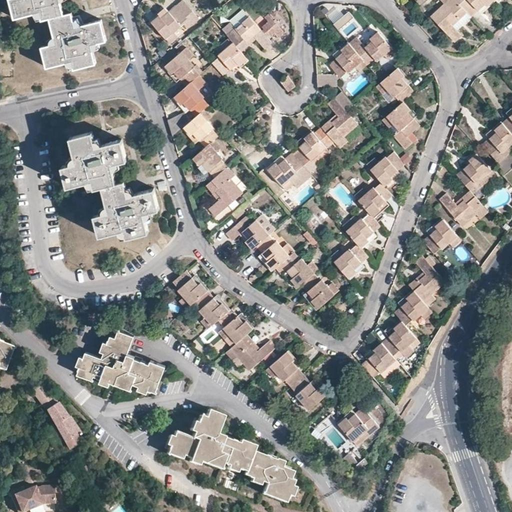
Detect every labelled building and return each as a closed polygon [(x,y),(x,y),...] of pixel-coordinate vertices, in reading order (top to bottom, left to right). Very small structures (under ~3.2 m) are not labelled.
[(10,0),(15,18),(33,13),(40,11),(42,19),(42,20),(50,18),(64,14),(61,2),(60,0),(10,0)] [(185,16),(192,10),(183,0),(180,0),(175,5),(185,16)] [(458,18),(466,11),(459,3),(455,0),(446,0),(444,3),(430,15),(453,41),(460,34),(450,22),(457,16),(458,18)] [(466,11),(471,16),(485,3),(487,5),(491,0),(455,0),(459,3),(466,11)] [(166,38),(174,31),(181,25),(179,23),(186,17),(185,16),(175,5),(161,17),(159,14),(152,21),(166,38)] [(191,23),(198,16),(192,10),(185,16),(186,17),(191,23)] [(101,19),(84,24),(76,26),(73,16),(72,12),(64,14),(50,18),(54,36),(56,42),(48,44),(42,46),(47,67),(65,62),(72,60),(74,68),(74,69),(96,63),(93,51),(91,44),(99,42),(107,40),(101,19)] [(249,44),(256,38),(264,48),(271,42),(266,36),(269,33),(271,35),(274,33),(279,38),(285,33),(269,14),(256,24),(249,15),(236,26),(226,35),(228,37),(232,42),(240,52),(249,44)] [(232,21),(222,30),(226,35),(236,26),(232,21)] [(177,35),(174,31),(166,38),(169,42),(177,35)] [(348,42),(362,59),(366,64),(374,58),(376,60),(383,54),(391,47),(377,31),(370,37),(372,40),(364,46),(356,36),(348,42)] [(220,43),(224,48),(232,42),(228,37),(220,43)] [(211,63),(222,75),(237,63),(239,65),(247,59),(240,52),(232,42),(224,48),(217,54),(219,56),(211,62),(211,63)] [(354,65),(362,59),(348,42),(341,49),(342,51),(328,63),(339,76),(346,70),(347,72),(354,65)] [(185,47),(181,51),(187,59),(191,55),(185,47)] [(396,53),(391,47),(383,54),(388,59),(396,53)] [(181,51),(177,54),(172,49),(161,59),(166,64),(165,65),(171,74),(174,71),(179,78),(186,86),(190,82),(195,78),(198,75),(191,67),(193,65),(187,59),(181,51)] [(366,64),(362,59),(354,65),(358,70),(366,64)] [(404,76),(397,67),(380,82),(387,90),(393,97),(394,96),(400,104),(403,101),(414,92),(401,78),(404,76)] [(179,78),(174,71),(171,74),(176,80),(179,78)] [(288,77),(281,82),(290,93),(292,91),(293,90),(297,87),(288,77)] [(190,82),(197,90),(201,86),(195,78),(190,82)] [(204,109),(209,105),(202,97),(203,97),(197,90),(190,82),(186,86),(174,95),(182,104),(184,103),(195,116),(200,113),(204,109)] [(387,90),(380,82),(375,86),(382,94),(387,90)] [(387,90),(382,94),(388,101),(393,97),(387,90)] [(352,106),(342,94),(336,99),(346,112),(352,106)] [(334,145),(342,138),(357,126),(346,112),(336,99),(328,105),(336,115),(338,118),(331,123),(328,121),(320,128),(329,140),(334,145)] [(409,109),(403,101),(400,104),(387,116),(393,124),(399,130),(394,134),(393,135),(404,149),(412,142),(407,136),(419,125),(407,111),(409,109)] [(210,117),(204,109),(200,113),(206,120),(210,117)] [(183,127),(193,119),(184,112),(167,120),(172,137),(183,127)] [(214,139),(217,136),(211,129),(212,128),(206,120),(200,113),(195,116),(193,119),(183,127),(189,135),(192,133),(204,147),(209,143),(214,139)] [(336,115),(328,121),(331,123),(338,118),(336,115)] [(387,116),(382,120),(388,127),(393,124),(387,116)] [(511,116),(501,126),(511,138),(511,116)] [(399,130),(393,124),(388,127),(394,134),(399,130)] [(289,150),(308,174),(315,168),(311,163),(307,158),(315,152),(323,145),(329,140),(320,128),(317,125),(310,131),(309,129),(302,135),(304,137),(289,150)] [(361,130),(357,126),(342,138),(346,143),(361,130)] [(511,138),(501,126),(494,133),(496,136),(482,149),(493,161),(500,154),(501,156),(508,149),(511,145),(511,138)] [(94,187),(102,186),(103,186),(117,182),(112,163),(127,160),(122,139),(96,146),(92,131),(70,137),(77,162),(62,166),(68,188),(93,181),(94,187)] [(334,145),(338,150),(346,143),(342,138),(334,145)] [(220,147),(214,139),(209,143),(216,151),(220,147)] [(223,171),(227,167),(220,159),(222,158),(216,151),(209,143),(204,147),(192,157),(199,166),(202,163),(214,178),(223,171)] [(327,150),(323,145),(315,152),(319,156),(327,150)] [(511,153),(508,149),(501,156),(505,160),(511,153)] [(272,159),(264,166),(278,183),(286,176),(293,170),(297,175),(303,182),(310,177),(308,174),(289,150),(274,162),(272,159)] [(311,163),(319,156),(315,152),(307,158),(311,163)] [(389,180),(403,168),(393,156),(386,162),(385,160),(378,166),(369,173),(381,187),(382,190),(390,183),(389,180)] [(454,179),(466,192),(473,186),(473,187),(481,181),(488,174),(474,158),(466,165),(468,167),(454,179)] [(369,173),(378,166),(374,161),(365,169),(369,173)] [(233,175),(227,167),(223,171),(229,179),(233,175)] [(297,175),(293,170),(286,176),(289,181),(297,175)] [(223,171),(214,178),(206,185),(212,193),(215,191),(221,198),(218,200),(209,209),(215,217),(242,194),(229,179),(223,171)] [(488,174),(481,181),(485,186),(493,179),(488,174)] [(286,176),(278,183),(281,187),(289,181),(286,176)] [(328,184),(332,188),(338,182),(335,179),(328,184)] [(117,182),(103,186),(109,211),(95,215),(100,235),(125,229),(127,237),(149,232),(144,212),(159,209),(154,188),(128,195),(125,180),(117,182)] [(478,192),(485,186),(481,181),(473,187),(478,192)] [(390,199),(382,190),(381,187),(374,193),(372,191),(365,197),(357,205),(368,219),(370,221),(379,214),(376,211),(390,199)] [(215,191),(212,193),(218,200),(221,198),(215,191)] [(357,205),(365,197),(361,192),(352,199),(357,205)] [(462,231),(475,219),(484,211),(469,195),(461,202),(463,205),(456,211),(446,199),(439,205),(452,220),(462,231)] [(246,203),(243,199),(237,204),(238,205),(232,211),(234,214),(246,203)] [(480,223),(488,216),(484,211),(475,219),(480,223)] [(257,246),(270,236),(263,227),(257,220),(254,223),(248,215),(226,234),(233,242),(243,233),(248,240),(246,241),(253,250),(257,246)] [(378,231),(370,221),(368,219),(362,224),(360,222),(353,228),(345,236),(356,249),(358,252),(367,245),(364,242),(378,231)] [(220,225),(215,220),(206,227),(212,233),(220,225)] [(270,236),(274,231),(268,223),(263,227),(270,236)] [(345,236),(353,228),(349,223),(340,230),(345,236)] [(441,253),(448,247),(455,240),(441,224),(434,231),(436,233),(421,246),(432,258),(440,252),(441,253)] [(274,241),(270,236),(257,246),(268,261),(266,263),(272,271),(282,262),(289,257),(282,248),(275,240),(274,241)] [(452,251),(459,244),(455,240),(448,247),(452,251)] [(288,244),(282,248),(289,257),(295,252),(288,244)] [(366,262),(358,252),(356,249),(350,254),(348,252),(341,259),(332,266),(346,282),(354,276),(353,274),(366,262)] [(301,260),(295,252),(289,257),(282,262),(294,277),(292,279),(298,287),(302,284),(316,272),(309,264),(303,258),(301,260)] [(337,253),(328,261),(332,266),(341,259),(337,253)] [(313,260),(309,264),(316,272),(320,268),(313,260)] [(422,306),(430,299),(443,286),(431,272),(434,268),(427,261),(424,264),(420,260),(413,267),(422,276),(424,279),(417,285),(414,283),(407,289),(414,297),(422,306)] [(188,268),(174,279),(180,286),(179,287),(185,295),(192,303),(195,300),(208,289),(202,281),(200,283),(188,268)] [(327,286),(316,272),(302,284),(314,298),(312,300),(318,308),(334,295),(327,286)] [(424,279),(422,276),(414,283),(417,285),(424,279)] [(332,282),(327,286),(334,295),(339,290),(332,282)] [(219,318),(228,310),(222,302),(220,304),(208,289),(195,300),(201,307),(199,309),(205,316),(211,324),(219,318)] [(181,299),(187,306),(192,303),(185,295),(181,299)] [(413,327),(421,320),(429,313),(426,311),(422,306),(414,297),(406,304),(408,306),(393,319),(400,327),(405,332),(412,325),(413,327)] [(422,306),(426,311),(434,304),(430,299),(422,306)] [(229,333),(236,341),(246,333),(252,328),(246,320),(244,322),(232,308),(228,310),(219,318),(225,324),(223,326),(229,333)] [(425,325),(433,318),(429,313),(421,320),(425,325)] [(200,319),(207,328),(211,324),(205,316),(200,319)] [(229,333),(223,326),(219,329),(224,337),(229,333)] [(399,356),(407,350),(415,343),(405,332),(400,327),(392,334),(394,336),(380,348),(392,361),(398,355),(399,356)] [(138,383),(148,387),(155,389),(165,364),(150,358),(149,361),(136,356),(136,355),(128,352),(134,334),(118,328),(115,335),(110,333),(102,355),(86,349),(83,355),(79,368),(77,371),(92,377),(94,373),(101,376),(111,379),(130,386),(132,381),(138,383)] [(224,337),(231,346),(236,341),(229,333),(224,337)] [(229,347),(236,355),(242,362),(247,369),(274,348),(269,341),(259,349),(256,351),(250,344),(253,342),(246,333),(236,341),(231,346),(229,347)] [(0,369),(4,371),(14,348),(0,341),(0,369)] [(259,349),(253,342),(250,344),(256,351),(259,349)] [(411,354),(419,347),(415,343),(407,350),(411,354)] [(229,347),(225,350),(231,359),(236,355),(229,347)] [(392,361),(380,348),(373,355),(376,358),(362,370),(373,382),(379,377),(380,378),(388,371),(396,365),(392,361)] [(284,380),(289,386),(302,375),(291,360),(293,359),(287,351),(269,364),(276,373),(282,381),(284,380)] [(79,368),(83,355),(79,354),(75,366),(79,368)] [(242,362),(236,355),(231,359),(237,366),(242,362)] [(269,364),(265,368),(271,376),(276,373),(269,364)] [(396,365),(388,371),(392,376),(400,369),(396,365)] [(388,371),(380,378),(384,383),(392,376),(388,371)] [(302,375),(289,386),(295,393),(293,394),(299,402),(306,410),(323,396),(316,388),(314,390),(302,375)] [(68,448),(86,438),(45,383),(32,389),(68,448)] [(306,410),(299,402),(295,405),(302,413),(306,410)] [(379,425),(364,406),(350,417),(348,415),(340,421),(357,442),(379,425)] [(286,493),(289,484),(291,478),(288,476),(291,469),(280,464),(281,459),(253,448),(254,444),(238,437),(237,440),(215,431),(222,413),(206,407),(203,415),(200,413),(197,421),(194,429),(192,434),(174,428),(172,434),(169,444),(166,450),(180,456),(182,452),(188,454),(198,457),(218,465),(221,460),(227,462),(235,465),(244,468),(243,472),(250,475),(259,478),(264,480),(260,491),(283,499),(286,493)] [(194,429),(197,421),(192,419),(189,427),(194,429)] [(363,467),(367,459),(363,455),(358,459),(350,449),(344,454),(363,467)] [(34,485),(12,495),(18,511),(19,511),(40,503),(56,501),(55,482),(34,485)]
